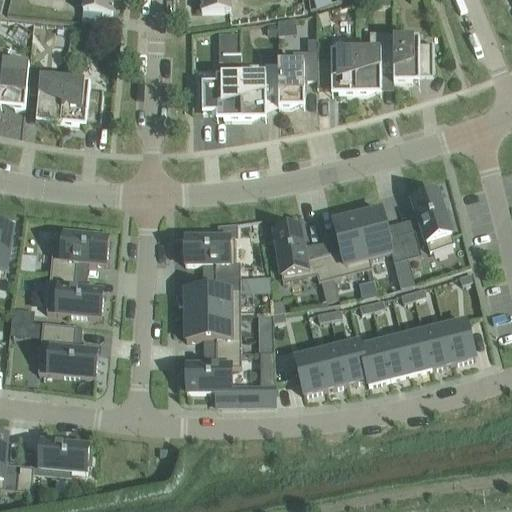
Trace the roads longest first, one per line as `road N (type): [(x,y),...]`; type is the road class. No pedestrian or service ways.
road 1 (residential): [(511,380),(346,424),(141,426)]
road 2 (residential): [(149,196),(284,184),(480,131)]
road 3 (residential): [(141,426),(149,196)]
road 4 (residential): [(149,196),(156,0)]
road 5 (residential): [(0,182),(149,196)]
road 6 (residential): [(141,426),(0,409)]
road 7 (residential): [(480,131),(511,256)]
